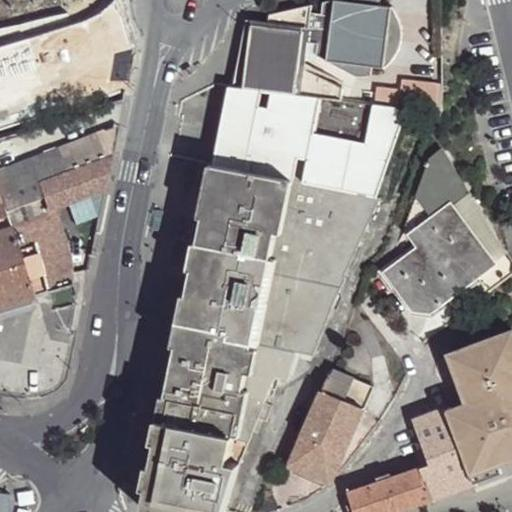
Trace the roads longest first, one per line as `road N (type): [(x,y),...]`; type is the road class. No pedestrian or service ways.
road 1 (secondary): [(115,332),(126,218),(174,3)]
road 2 (unclassified): [(308,511),(325,506),(409,391),(419,362),(367,297)]
road 3 (secondary): [(0,85),(127,44),(174,3)]
road 4 (secondary): [(80,498),(113,432),(115,332)]
road 5 (secondary): [(115,332),(102,369),(69,413),(3,445)]
